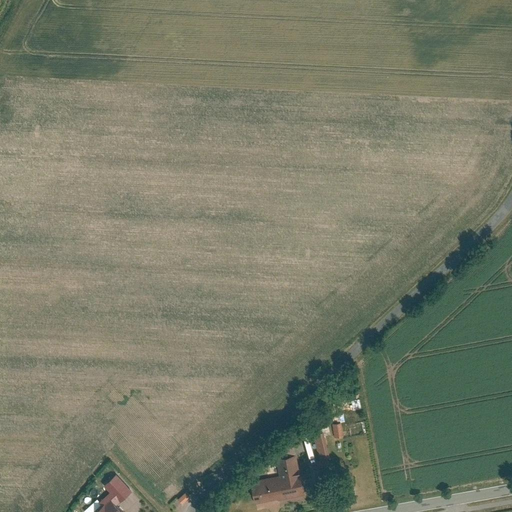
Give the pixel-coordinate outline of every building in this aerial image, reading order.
[(333,422),(334,436),(343,435),(341,421),(333,422)] [(323,431),(312,434),(319,460),(317,461),(319,469),(332,465),(323,431)] [(296,453),(275,457),(278,475),(250,480),(254,503),(303,494),(296,453)] [(115,473),(103,484),(111,493),(101,501),(104,504),(94,511),(123,511),(116,504),(131,491),(115,473)] [(175,509),(190,496),(185,490),(170,504),(175,509)]
